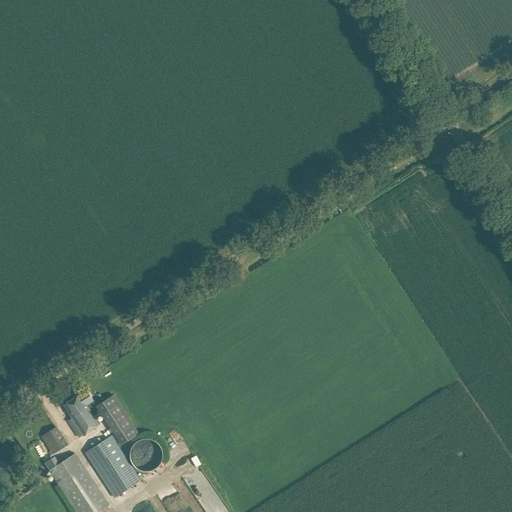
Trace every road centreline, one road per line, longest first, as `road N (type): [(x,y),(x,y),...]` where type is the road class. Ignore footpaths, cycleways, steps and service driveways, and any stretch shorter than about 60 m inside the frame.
road 1 (unclassified): [(0,419),(445,117)]
road 2 (tertiary): [(445,117),(367,0)]
road 3 (tertiary): [(511,218),(445,117)]
